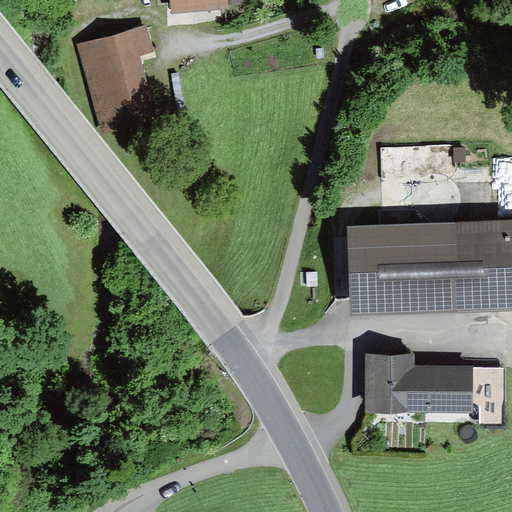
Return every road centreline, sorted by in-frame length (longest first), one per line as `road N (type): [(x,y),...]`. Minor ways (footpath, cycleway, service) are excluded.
road 1 (tertiary): [(0,54),(244,357)]
road 2 (unclassified): [(351,0),(293,264),(272,321),(244,357)]
road 3 (track): [(201,117),(254,41),(337,0)]
road 4 (track): [(125,511),(163,486),(295,441)]
road 5 (tertiary): [(244,357),(327,511)]
